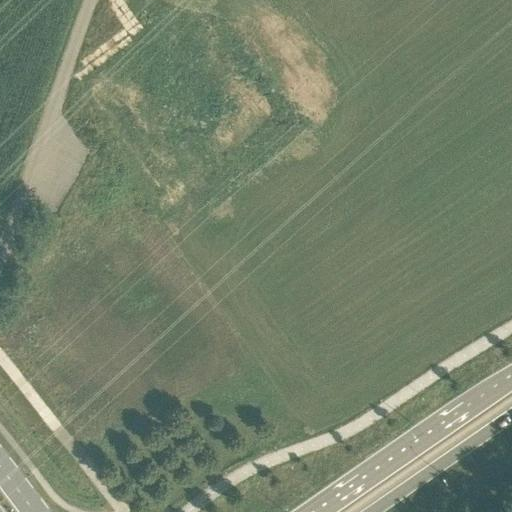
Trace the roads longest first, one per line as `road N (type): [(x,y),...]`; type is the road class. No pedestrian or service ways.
road 1 (unclassified): [(0,252),(91,0)]
road 2 (secondary): [(511,383),(326,511)]
road 3 (secondary): [(371,511),(511,414)]
